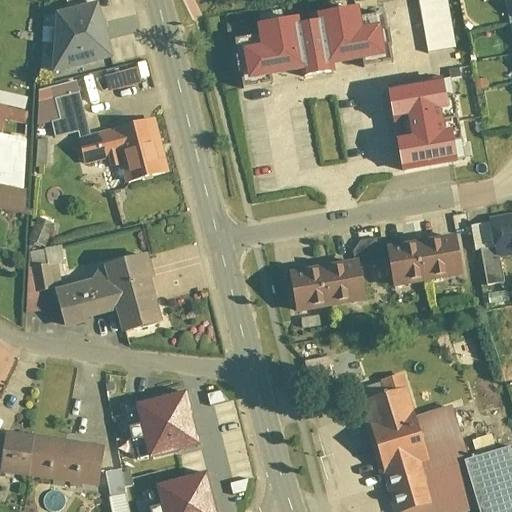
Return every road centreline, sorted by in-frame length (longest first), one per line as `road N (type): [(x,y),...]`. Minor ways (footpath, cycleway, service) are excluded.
road 1 (residential): [(218,247),(479,193)]
road 2 (secondary): [(218,247),(156,0)]
road 3 (residential): [(0,334),(38,346),(247,368)]
road 4 (secondary): [(288,508),(247,368)]
road 5 (secondary): [(247,368),(218,247)]
